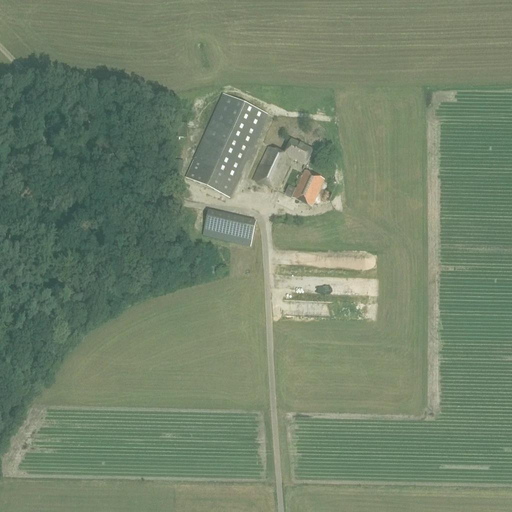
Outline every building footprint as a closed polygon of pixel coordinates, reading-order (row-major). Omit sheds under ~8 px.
[(224,94),(187,177),(229,197),(267,113),(224,94)] [(187,138),(188,124),(179,124),(177,137),(187,138)] [(253,181),(278,192),(293,159),(306,165),(313,150),(292,140),(285,155),(268,148),(253,181)] [(184,162),(173,161),(171,176),(183,177),(184,162)] [(292,199),(312,208),(324,180),(305,171),(292,199)] [(205,230),(244,240),(252,242),(257,223),(209,212),(205,230)] [(248,257),(248,271),(259,271),(259,258),(248,257)] [(354,259),(355,269),(377,268),(377,258),(354,259)] [(393,264),(396,270),(403,267),(400,261),(393,264)] [(286,316),(296,316),(296,302),(285,302),(286,316)]
